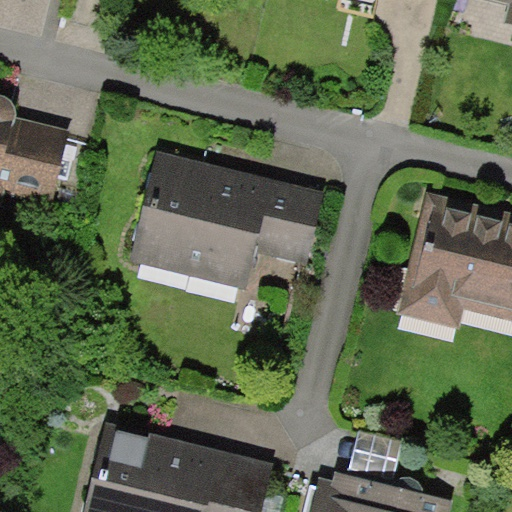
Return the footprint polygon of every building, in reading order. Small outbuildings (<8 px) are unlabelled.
[(340,0),(337,16),(373,24),(378,0),(340,0)] [(511,0),(470,0),(505,9),(501,24),(511,30),(511,0)] [(17,104),(0,99),(0,200),(1,195),(43,206),(61,133),(13,121),(17,104)] [(320,192),(155,152),(129,259),(240,287),(249,254),(302,267),(320,192)] [(511,219),(424,196),(391,314),(458,333),(465,306),(511,318),(511,219)] [(264,465),(104,425),(81,511),(270,511),(276,489),(259,485),(264,465)] [(447,511),(450,503),(335,467),(320,511),(447,511)]
